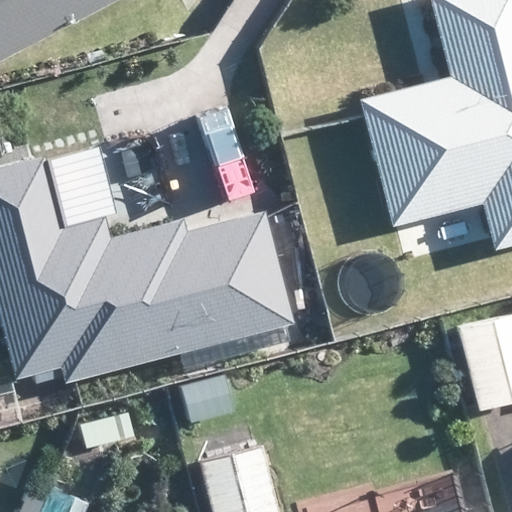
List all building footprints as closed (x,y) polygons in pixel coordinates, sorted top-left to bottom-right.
[(0,0),(0,57),(114,0),(0,0)] [(511,243),(511,0),(430,0),(451,79),(359,103),(391,224),(481,200),(493,248),(511,243)] [(0,172),(0,354),(5,374),(76,387),(292,331),(261,214),(184,234),(181,223),(107,242),(101,220),(62,230),(44,161),(0,172)] [(511,308),(446,327),(439,328),(460,407),(480,403),(511,393),(511,308)] [(172,412),(202,403),(194,379),(165,389),(172,412)] [(72,446),(120,434),(114,411),(66,424),(72,446)] [(183,457),(195,511),(259,511),(244,443),(183,457)]
